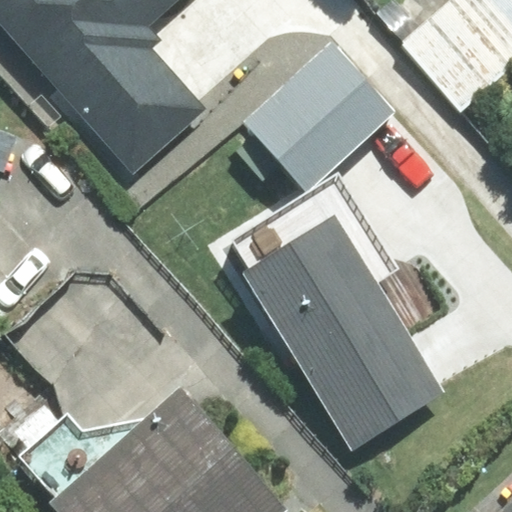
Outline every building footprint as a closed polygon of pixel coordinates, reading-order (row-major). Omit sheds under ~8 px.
[(0,0),(0,20),(130,184),(211,119),(154,47),(167,36),(156,22),(183,0),(0,0)] [(511,1),(511,0),(492,0),(502,11),(511,1)] [(443,5),(397,44),(433,85),(478,46),(443,5)] [(279,48),(220,102),(303,192),(391,114),(326,43),(299,69),(279,48)] [(0,167),(10,139),(0,135),(0,167)] [(329,218),(238,275),(348,449),(439,390),(329,218)] [(174,388),(44,504),(50,511),(281,511),(283,510),(174,388)]
